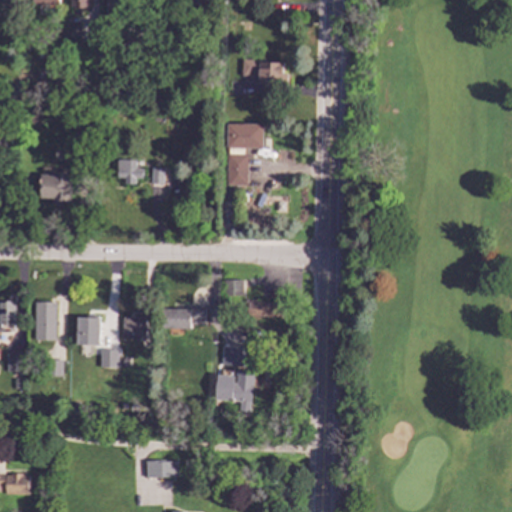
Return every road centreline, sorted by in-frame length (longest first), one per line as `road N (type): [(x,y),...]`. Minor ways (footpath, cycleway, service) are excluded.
road 1 (tertiary): [(331,0),(321,511)]
road 2 (residential): [(324,261),(0,254)]
road 3 (residential): [(0,437),(323,450)]
